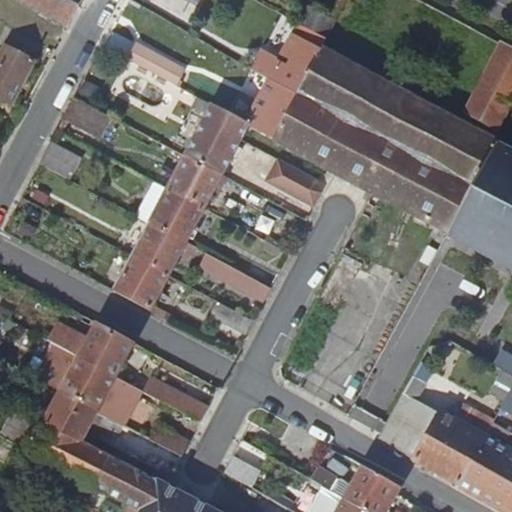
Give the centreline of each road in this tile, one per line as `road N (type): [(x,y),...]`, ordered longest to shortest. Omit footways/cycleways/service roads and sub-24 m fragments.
road 1 (residential): [(0,248),(247,380)]
road 2 (residential): [(247,380),(464,511)]
road 3 (residential): [(0,200),(109,0)]
road 4 (residential): [(344,200),(247,380)]
